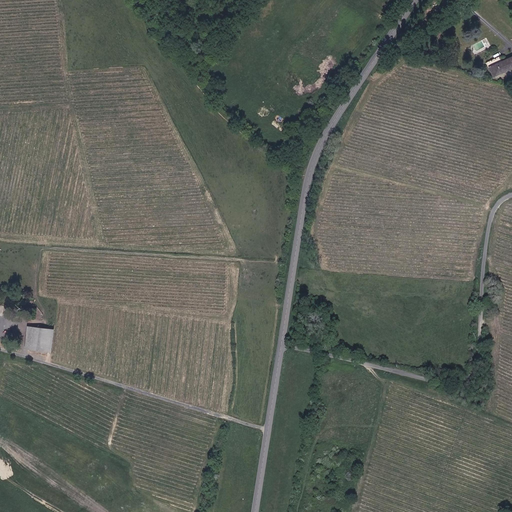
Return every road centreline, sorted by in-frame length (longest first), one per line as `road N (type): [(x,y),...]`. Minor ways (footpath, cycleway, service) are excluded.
road 1 (unclassified): [(511,195),(491,215),(476,376),(455,383),(281,345)]
road 2 (secondary): [(281,345),(310,174),(338,116),(416,0)]
road 3 (unclassified): [(0,348),(268,430)]
